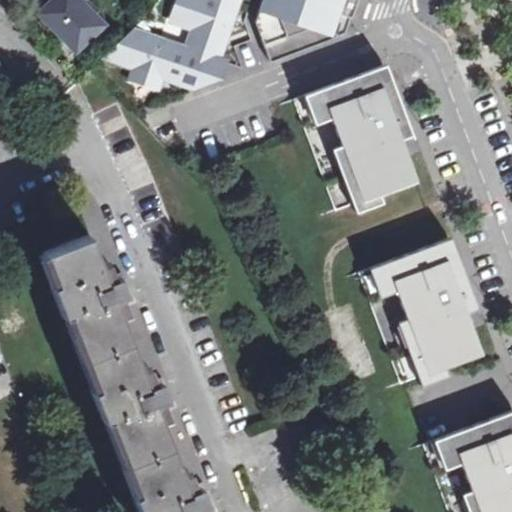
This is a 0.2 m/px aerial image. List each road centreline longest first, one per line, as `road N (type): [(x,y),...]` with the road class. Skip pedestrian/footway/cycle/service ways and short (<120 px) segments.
road 1 (residential): [(98,143),(157,280),(239,511)]
road 2 (residential): [(176,117),(424,21)]
road 3 (residential): [(446,80),(511,248)]
road 4 (residential): [(0,28),(98,143)]
